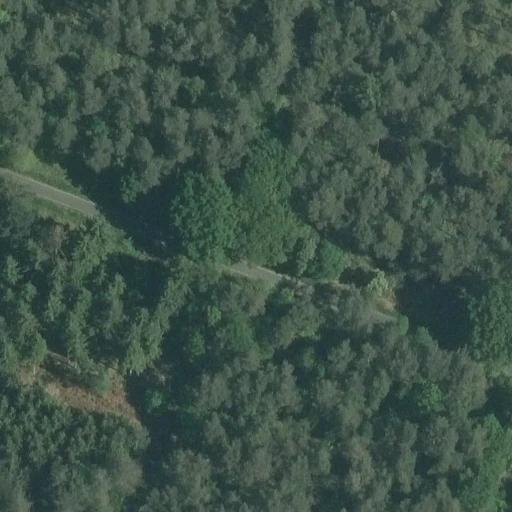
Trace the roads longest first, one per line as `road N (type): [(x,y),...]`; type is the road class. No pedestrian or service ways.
road 1 (track): [(511,369),(237,265)]
road 2 (track): [(237,265),(340,0)]
road 3 (track): [(138,511),(237,265)]
road 4 (track): [(237,265),(0,176)]
